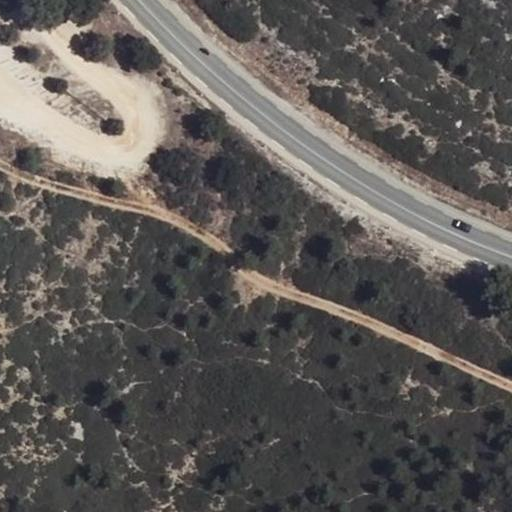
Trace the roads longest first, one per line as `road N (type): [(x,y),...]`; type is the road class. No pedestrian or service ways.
road 1 (track): [(0,163),(205,231),(258,278),(511,388)]
road 2 (primary): [(511,257),(350,177),(233,90),(139,0)]
